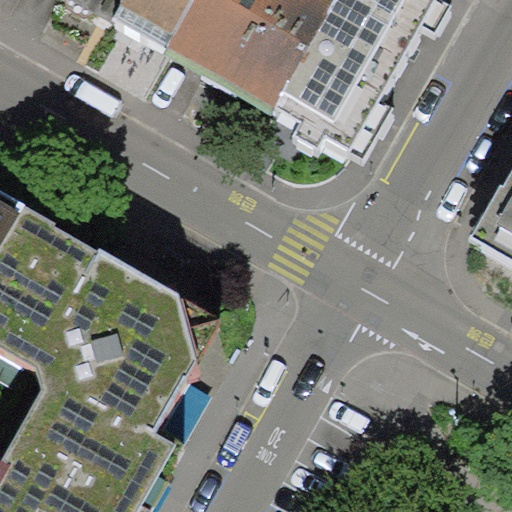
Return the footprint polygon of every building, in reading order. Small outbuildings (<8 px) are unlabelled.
[(60,3),(61,15),(70,20),(79,25),(90,20),(111,32),(129,0),(58,0),(58,1),(60,3)] [(129,0),(111,32),(128,42),(164,62),(199,0),(129,0)] [(231,106),(234,102),(269,122),(337,3),(331,0),(199,0),(164,62),(199,82),(196,86),(204,91),(231,106)] [(331,0),(337,3),(269,122),(288,133),(331,157),(354,151),(405,62),(331,19),(340,3),(364,17),(373,0),(390,0),(428,21),(439,0),(331,0)] [(511,175),(498,200),(495,199),(483,221),(495,228),(477,258),(511,278),(511,175)] [(0,246),(14,222),(16,218),(0,208),(0,246)] [(153,443),(182,392),(195,388),(170,296),(157,300),(107,271),(94,264),(93,267),(14,222),(0,246),(0,364),(31,382),(37,404),(13,446),(127,511),(148,511),(179,457),(153,443)] [(127,511),(13,446),(0,468),(0,511),(127,511)]
